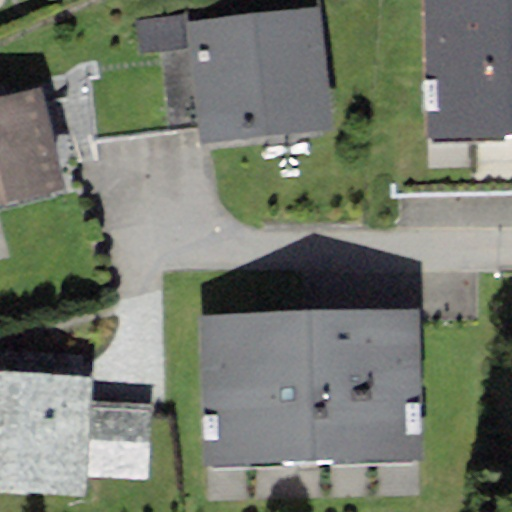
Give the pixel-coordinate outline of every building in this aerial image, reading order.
[(511,0),(431,0),(431,135),(511,135),(511,0)] [(313,23),(186,34),(197,148),(323,137),(313,23)] [(57,96),(0,110),(0,238),(4,237),(0,223),(0,218),(83,198),(57,96)] [(428,329),(217,327),(217,470),(427,471),(428,329)] [(102,399),(0,394),(0,489),(98,494),(102,399)]
